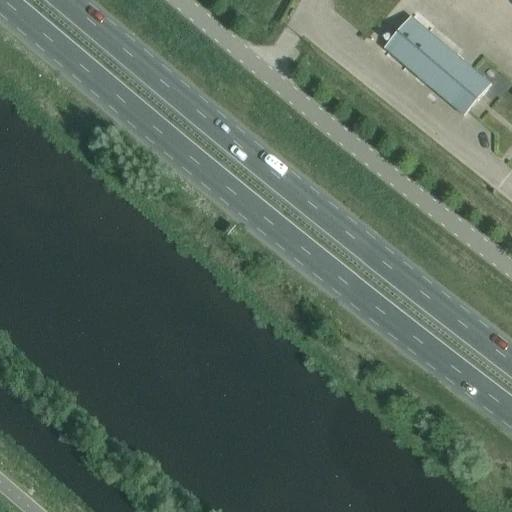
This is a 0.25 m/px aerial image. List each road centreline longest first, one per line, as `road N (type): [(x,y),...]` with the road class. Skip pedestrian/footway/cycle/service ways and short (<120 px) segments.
road 1 (trunk): [(4,0),(511,413)]
road 2 (trunk): [(511,358),(68,0)]
road 3 (unclassified): [(174,0),(511,268)]
